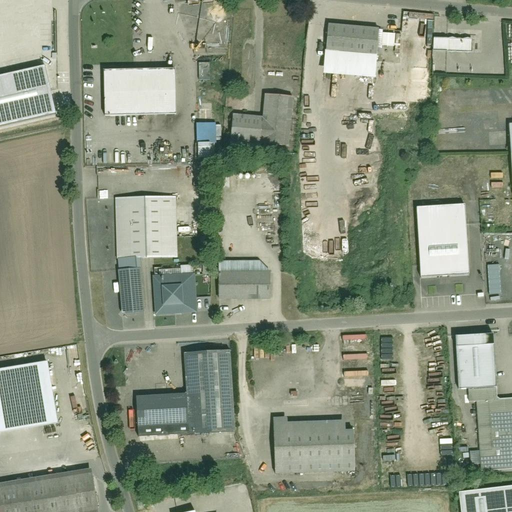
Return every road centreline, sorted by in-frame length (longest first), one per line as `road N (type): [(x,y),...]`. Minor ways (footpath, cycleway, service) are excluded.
road 1 (residential): [(89,340),(511,314)]
road 2 (residential): [(89,340),(75,0)]
road 3 (residential): [(130,511),(89,340)]
